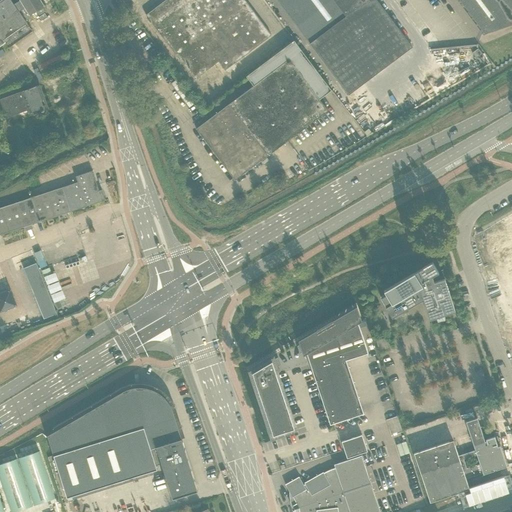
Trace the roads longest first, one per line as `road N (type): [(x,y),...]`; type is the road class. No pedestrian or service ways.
road 1 (secondary): [(195,306),(511,117)]
road 2 (secondary): [(511,100),(217,263)]
road 3 (unclassified): [(511,392),(462,244),(474,211),(511,188)]
road 4 (secondary): [(0,419),(171,318)]
road 5 (secondary): [(164,296),(0,395)]
road 6 (tertiary): [(236,470),(195,306)]
road 7 (tertiary): [(171,318),(220,455),(236,470)]
road 8 (tertiary): [(86,8),(133,154)]
road 9 (unknown): [(0,253),(124,202)]
